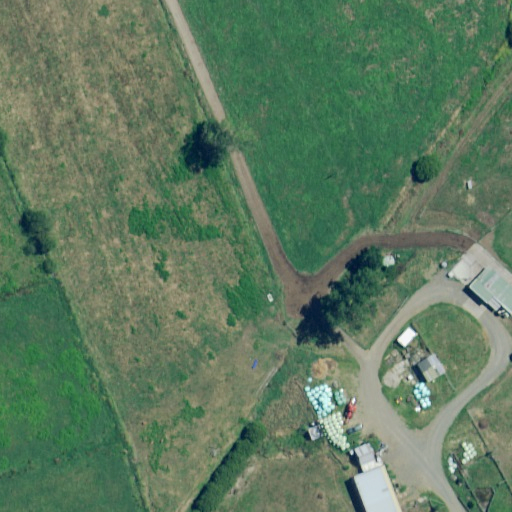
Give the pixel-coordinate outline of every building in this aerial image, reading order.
[(423,177),(425,177),(428,177),(429,177),(430,176),(431,175),(432,174),(432,173),(433,172),(433,170),(433,169),(433,168),(432,166),(432,165),(431,164),(430,163),(429,163),(427,162),(426,162),(425,162),(424,162),(422,163),(421,163),(420,164),(419,165),(419,166),(418,168),(418,169),(418,170),(418,172),(419,173),(419,174),(420,175),(421,176),(422,176),(423,177)] [(383,269),(385,269),(387,270),(388,270),(390,269),(391,269),(392,268),(393,267),(394,266),(394,265),(394,263),(394,262),(394,261),(394,259),(393,258),(392,257),(392,256),(390,256),(389,255),(388,255),(387,255),(385,255),(384,255),(383,256),(382,257),(381,258),(380,259),(380,260),(379,261),(379,263),(379,264),(380,265),(380,266),(381,267),(382,268),(383,269)] [(511,311),(511,290),(487,267),(467,288),(482,303),(489,296),(509,315),(511,311)] [(426,382),(426,383),(442,372),(429,353),(413,364),(420,374),(425,382),(426,382)] [(321,436),(317,425),(306,430),(310,440),(321,436)] [(371,456),(366,444),(351,449),(361,473),(349,477),(362,511),(396,511),(388,490),(412,481),(409,473),(385,482),(375,455),(371,456)]
